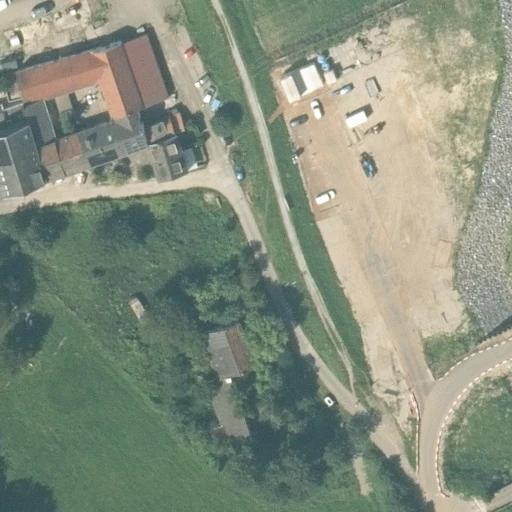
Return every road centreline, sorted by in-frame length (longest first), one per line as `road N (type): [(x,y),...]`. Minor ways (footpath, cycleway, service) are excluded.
road 1 (unclassified): [(424,498),(302,351),(149,0)]
road 2 (unclassified): [(424,498),(436,399),(511,346)]
